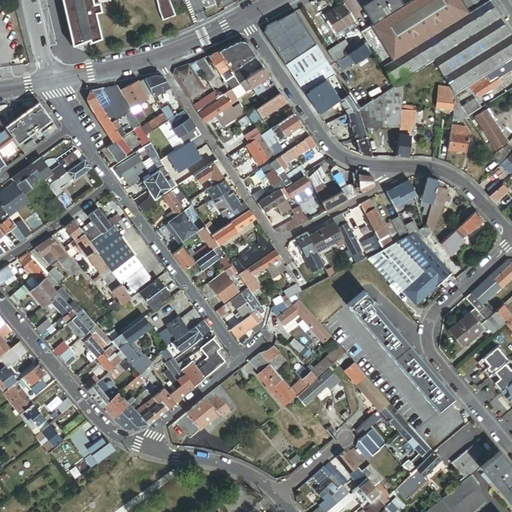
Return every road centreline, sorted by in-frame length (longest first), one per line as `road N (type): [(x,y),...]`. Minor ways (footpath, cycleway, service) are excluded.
road 1 (residential): [(0,301),(118,438),(225,463),(256,477),(293,511)]
road 2 (residential): [(511,234),(456,177),(360,163),(330,147),(244,20)]
road 3 (residential): [(50,79),(111,186),(240,357)]
road 4 (residential): [(511,241),(437,309),(430,331),(433,356),(511,450)]
road 5 (residential): [(50,79),(125,70),(244,20)]
